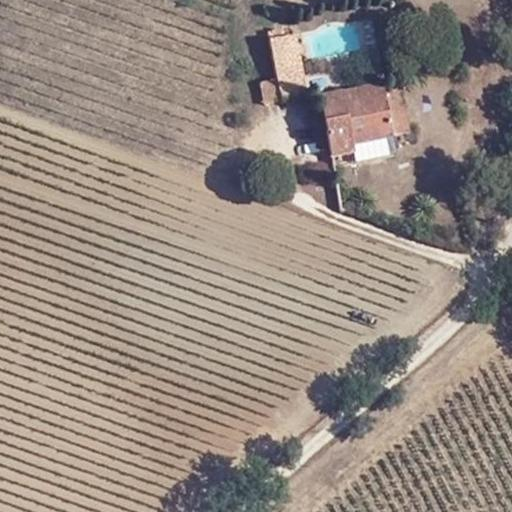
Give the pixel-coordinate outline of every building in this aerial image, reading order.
[(269,35),(278,83),(281,102),(299,98),(285,38),(284,33),(269,35)] [(285,38),(299,98),(309,96),(297,36),(285,38)] [(265,105),(276,103),(281,102),(278,83),(262,86),(265,105)] [(342,104),(386,96),(381,85),(339,94),(342,104)] [(351,145),(392,135),(409,131),(399,92),(386,96),(342,104),(339,94),(319,98),(331,157),(353,154),(351,145)] [(395,143),(392,135),(351,145),(353,154),(395,143)]
